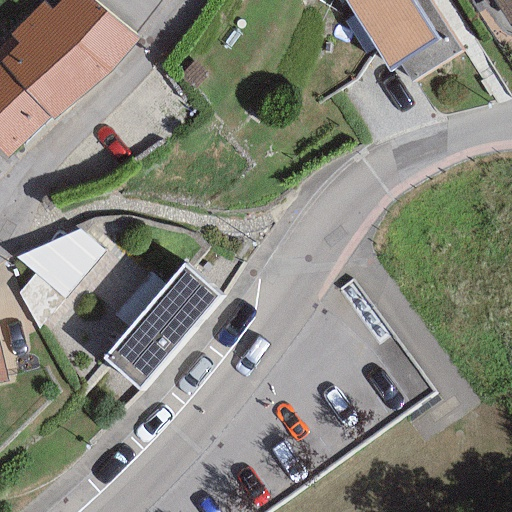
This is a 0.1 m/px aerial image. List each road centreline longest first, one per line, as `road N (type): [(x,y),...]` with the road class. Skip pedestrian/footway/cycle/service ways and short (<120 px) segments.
road 1 (residential): [(105,511),(201,416),(347,202),(375,174),(421,150),(511,122)]
road 2 (residential): [(0,221),(177,0)]
